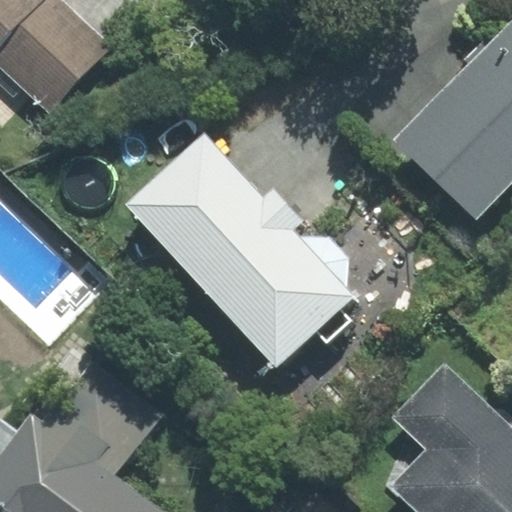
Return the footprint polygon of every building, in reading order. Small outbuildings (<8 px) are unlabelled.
[(0,0),(0,65),(55,118),(122,49),(70,0),(0,0)] [(511,197),(511,33),(421,127),(503,207),(511,197)] [(299,184),(284,197),(225,130),(150,196),(296,362),(371,296),(315,233),(330,220),(299,184)] [(39,438),(10,413),(0,423),(0,511),(172,511),(136,481),(183,426),(166,412),(105,360),(39,438)] [(511,511),(511,412),(460,360),(411,410),(446,445),(404,487),(428,511),(511,511)]
